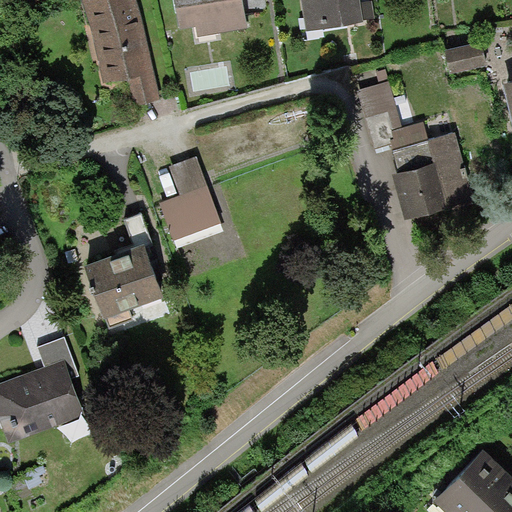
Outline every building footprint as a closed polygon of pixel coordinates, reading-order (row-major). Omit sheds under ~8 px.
[(136,0),(85,0),(107,84),(154,72),(136,0)] [(181,0),(186,34),(249,24),(245,0),(181,0)] [(356,0),(302,0),(307,27),(359,19),(356,0)] [(479,46),(444,54),(449,75),(484,66),(479,46)] [(393,172),(405,219),(473,202),(455,133),(427,140),(432,162),(393,172)] [(159,199),(176,243),(224,225),(197,155),(171,165),(181,192),(159,199)] [(142,236),(85,261),(111,322),(168,298),(142,236)] [(0,378),(0,435),(2,440),(90,413),(65,336),(32,346),(39,367),(0,378)] [(511,511),(511,471),(485,445),(437,493),(456,511),(511,511)]
